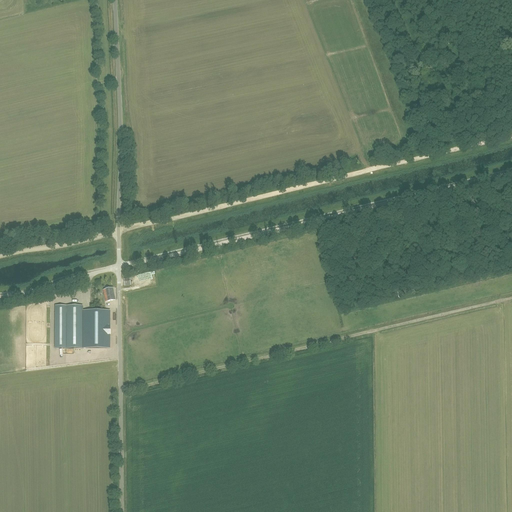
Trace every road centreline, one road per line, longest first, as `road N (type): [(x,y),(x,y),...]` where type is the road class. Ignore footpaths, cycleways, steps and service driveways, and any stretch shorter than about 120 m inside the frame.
road 1 (track): [(511,136),(0,257)]
road 2 (unclassified): [(118,267),(511,172)]
road 3 (track): [(120,389),(511,298)]
road 4 (unclassified): [(118,267),(114,0)]
road 5 (unclassified): [(121,511),(118,267)]
road 6 (unclassified): [(0,296),(118,267)]
